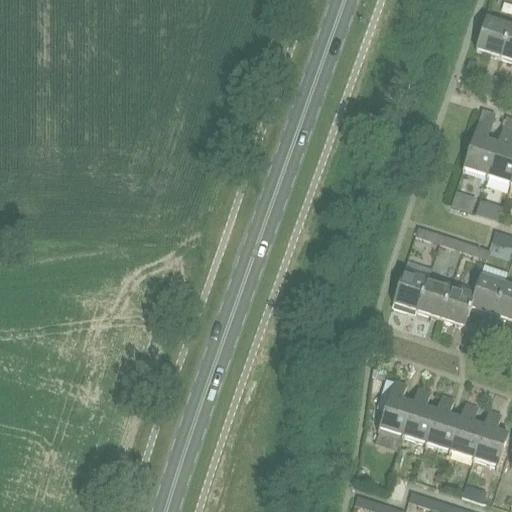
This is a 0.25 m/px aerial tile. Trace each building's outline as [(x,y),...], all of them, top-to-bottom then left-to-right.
[(498,60),(508,28),(484,21),(475,53),(498,60)] [(511,64),(511,29),(508,28),(498,60),(511,64)] [(485,182),(497,145),(486,142),(491,127),(478,123),(462,174),(485,182)] [(509,190),(511,179),(511,150),(509,150),(511,140),(511,134),(502,131),(497,145),(485,182),(509,190)] [(456,209),(461,184),(451,182),(447,207),(456,209)] [(433,234),(419,229),(417,237),(430,242),(433,234)] [(509,238),(495,234),(493,241),(506,246),(509,238)] [(456,242),(443,237),(440,245),(454,250),(456,242)] [(480,250),(466,245),(463,253),(477,258),(480,250)] [(417,313),(427,282),(403,275),(393,305),(417,313)] [(493,319),(504,287),(480,279),(474,298),(470,311),(493,319)] [(440,321),(450,290),(427,282),(417,313),(440,321)] [(511,324),(511,289),(504,287),(493,319),(511,324)] [(464,329),(470,311),(474,298),(450,290),(440,321),(464,329)] [(402,442),(413,407),(403,404),(407,389),(395,385),(379,434),(402,442)] [(426,449),(437,415),(426,411),(431,396),(418,392),(413,407),(402,442),(426,449)] [(449,457),(460,422),(450,419),(455,404),(442,400),(437,415),(426,449),(449,457)] [(473,465),(484,430),(472,426),(477,411),(465,408),(460,422),(449,457),(473,465)] [(489,415),(484,430),(473,465),(497,473),(508,438),(496,434),(501,419),(489,415)] [(433,504),(419,499),(417,507),(431,511),(433,504)] [(378,511),(380,507),(366,502),(364,510),(370,511),(378,511)]
